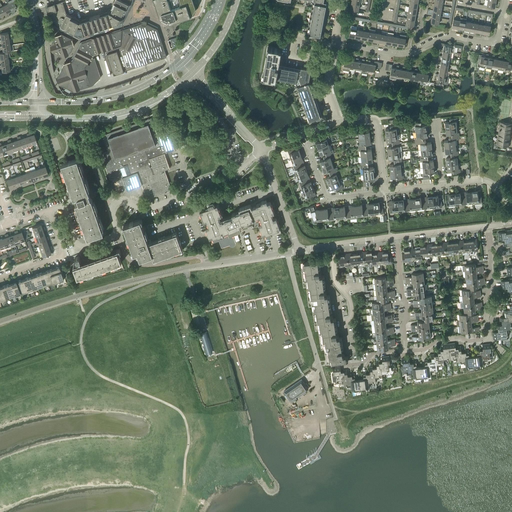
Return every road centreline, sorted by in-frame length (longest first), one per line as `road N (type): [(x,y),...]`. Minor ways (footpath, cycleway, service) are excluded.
road 1 (track): [(156,274),(93,308),(80,344),(100,376),(181,412),(184,496)]
road 2 (residential): [(78,248),(112,236),(115,201),(144,209),(182,197),(261,150)]
road 3 (residential): [(334,44),(402,54),(447,36),(497,44),(505,0)]
road 4 (secondary): [(36,118),(121,113),(193,74)]
road 5 (secondary): [(180,59),(112,97),(36,100)]
road 6 (residential): [(152,231),(193,217),(190,206),(275,187)]
road 7 (residential): [(386,190),(327,199),(305,142)]
